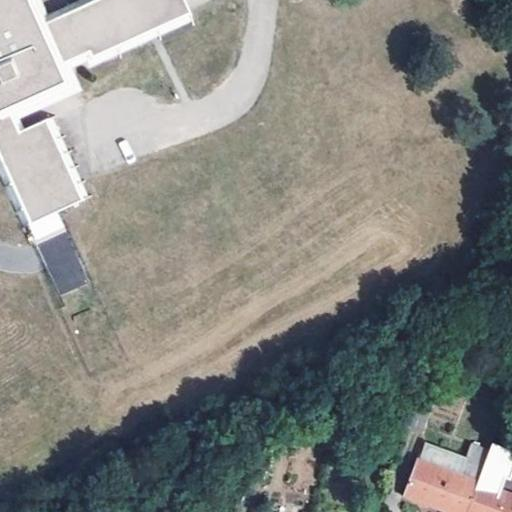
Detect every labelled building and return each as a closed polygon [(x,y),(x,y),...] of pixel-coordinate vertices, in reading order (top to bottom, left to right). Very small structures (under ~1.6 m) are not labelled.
[(0,0),(0,160),(26,219),(55,206),(78,196),(73,184),(43,116),(14,127),(6,109),(68,81),(58,58),(84,46),(86,52),(186,7),(182,0),(78,0),(40,17),(32,0),(0,0)] [(68,236),(41,247),(60,293),(87,282),(68,236)] [(430,386),(414,427),(428,433),(445,391),(430,386)] [(252,457),(277,461),(279,449),(254,444),(252,457)] [(486,473),(494,453),(477,446),(471,462),(469,467),(486,473)] [(511,451),(497,446),(494,453),(486,473),(482,484),(505,493),(510,480),(511,481),(511,451)] [(433,448),(427,463),(482,484),(486,473),(469,467),(471,462),(433,448)] [(272,486),(277,461),(252,457),(248,482),(272,486)] [(408,498),(446,511),(471,511),(482,484),(427,463),(422,461),(408,498)] [(471,511),(511,511),(511,495),(505,493),(482,484),(471,511)]
